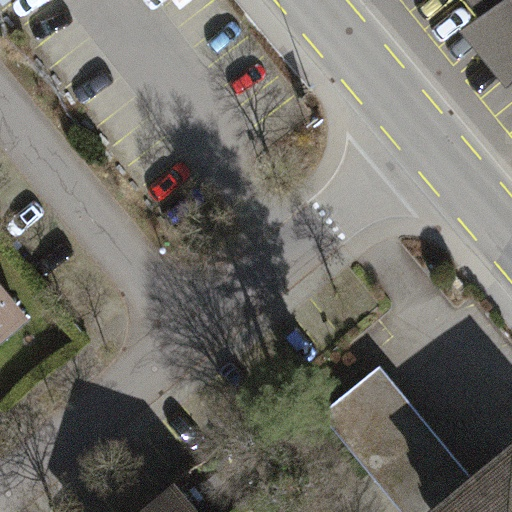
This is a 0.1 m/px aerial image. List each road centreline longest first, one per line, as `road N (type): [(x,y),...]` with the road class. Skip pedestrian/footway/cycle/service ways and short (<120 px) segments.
road 1 (residential): [(0,495),(427,143)]
road 2 (tertiary): [(427,143),(308,0)]
road 3 (tertiary): [(511,238),(427,143)]
